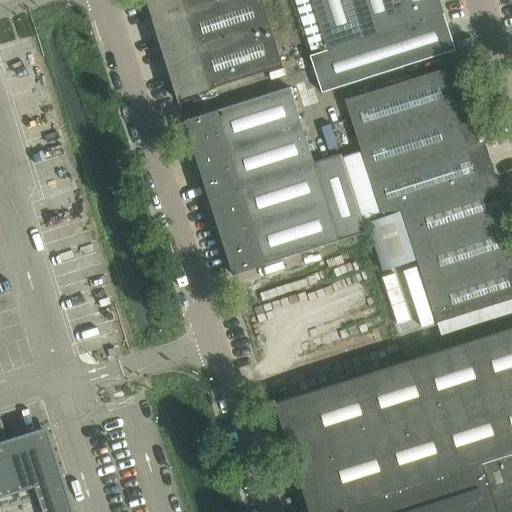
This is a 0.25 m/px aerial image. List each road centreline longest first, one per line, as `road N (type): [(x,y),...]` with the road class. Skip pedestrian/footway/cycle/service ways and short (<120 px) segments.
road 1 (unclassified): [(265,511),(102,0)]
road 2 (unknown): [(0,154),(71,379),(0,394)]
road 3 (unknown): [(178,511),(150,421),(128,404),(81,406)]
